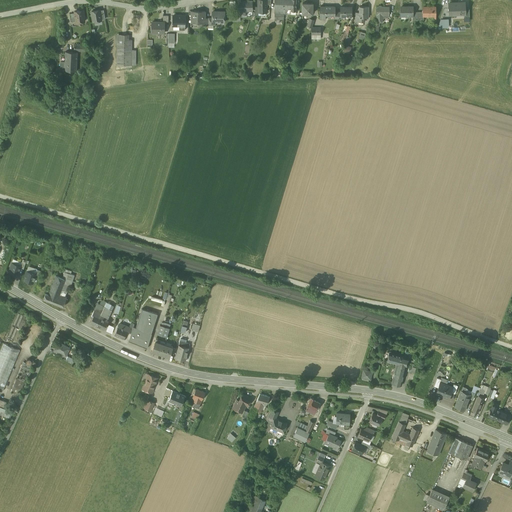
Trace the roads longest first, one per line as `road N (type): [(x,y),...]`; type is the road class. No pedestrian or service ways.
road 1 (unclassified): [(511,346),(429,314),(0,194)]
road 2 (secondary): [(371,390),(181,371),(61,317)]
road 3 (residential): [(61,317),(0,455)]
road 4 (secondary): [(508,437),(371,390)]
road 5 (residential): [(318,511),(371,390)]
